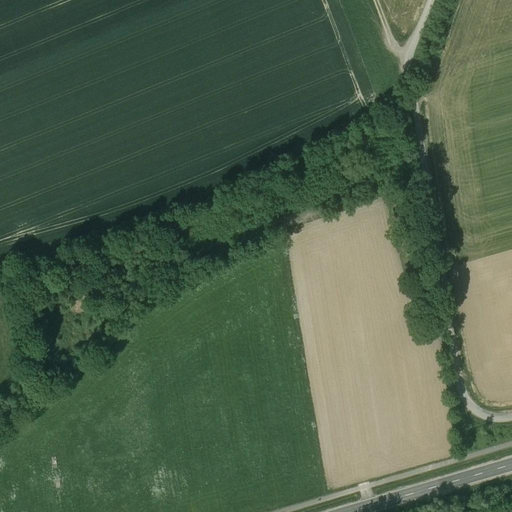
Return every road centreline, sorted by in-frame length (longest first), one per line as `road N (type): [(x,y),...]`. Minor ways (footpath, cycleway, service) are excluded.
road 1 (unclassified): [(511,412),(478,414),(461,389),(410,63),(430,0)]
road 2 (secondary): [(350,511),(511,464)]
